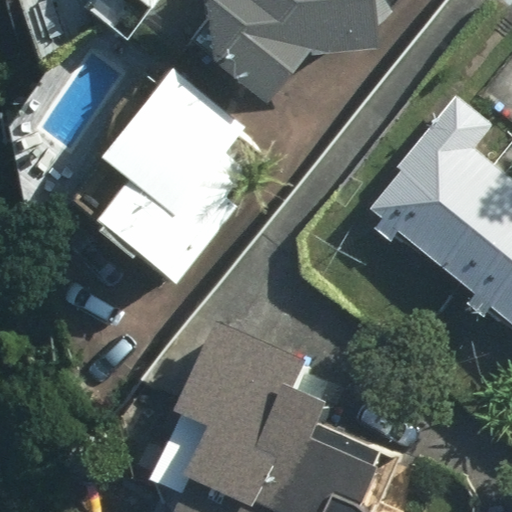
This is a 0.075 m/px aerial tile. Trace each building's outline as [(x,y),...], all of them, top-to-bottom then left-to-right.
[(206,0),(214,60),(265,94),(299,45),(375,40),(372,0),(206,0)] [(267,143),(171,66),(73,187),(168,264),(267,143)] [(503,123),(470,97),(377,213),(413,241),(420,233),(511,306),(511,170),(483,147),(503,123)] [(297,511),(333,433),(347,396),(312,383),(323,355),(227,319),(192,410),(228,424),(195,508),(206,511),(297,511)] [(333,433),(297,511),(439,511),(440,510),(395,493),(413,448),(352,425),(347,438),(333,433)]
